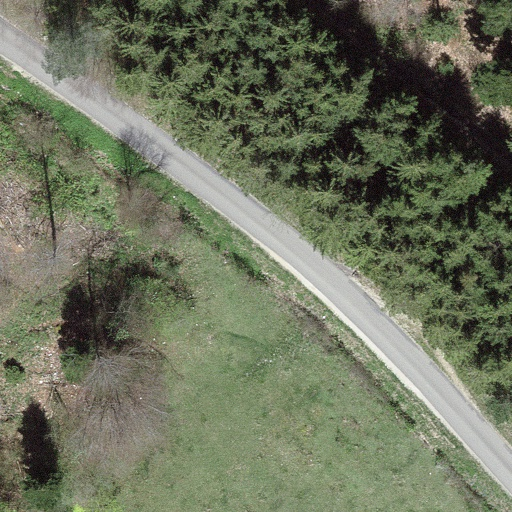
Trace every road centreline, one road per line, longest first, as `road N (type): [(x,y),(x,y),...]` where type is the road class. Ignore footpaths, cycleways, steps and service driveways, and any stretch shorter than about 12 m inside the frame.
road 1 (track): [(511,471),(338,291),(72,77),(0,32)]
road 2 (track): [(511,175),(306,0)]
